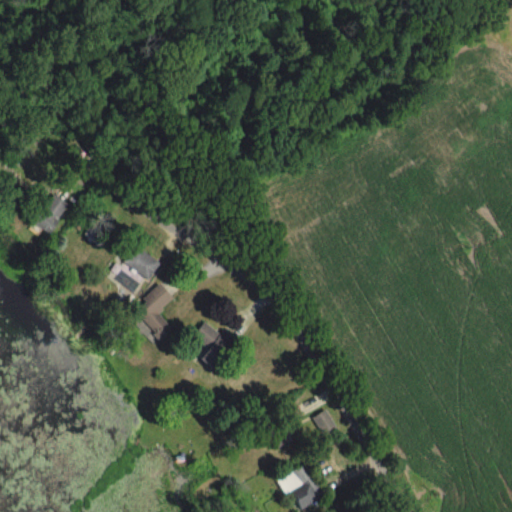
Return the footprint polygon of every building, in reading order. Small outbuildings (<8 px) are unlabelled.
[(39,210),(35,207),(25,219),(45,235),(66,208),(50,196),(39,210)] [(157,263),(131,248),(120,266),(146,281),(157,263)] [(155,313),(170,300),(157,286),(129,311),(157,343),(171,331),(155,313)] [(219,336),(202,323),(182,347),(210,369),(222,355),(211,346),(219,336)] [(236,398),(232,394),(255,373),(241,358),(210,386),(228,405),(236,398)] [(319,437),(334,431),(326,411),(311,417),(319,437)] [(278,448),(298,437),(285,413),(265,425),(278,448)] [(282,494),(297,486),(307,504),(319,498),(301,465),(274,479),(282,494)]
